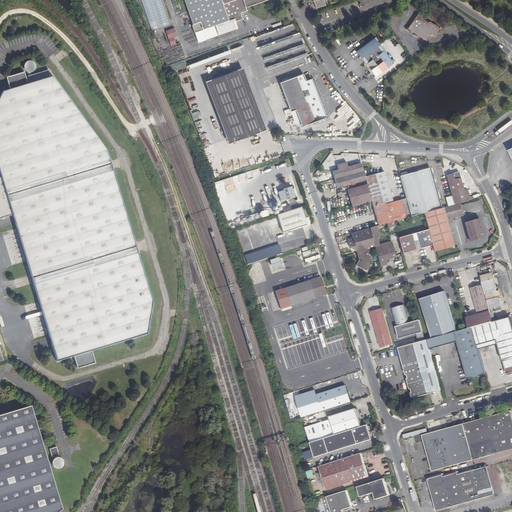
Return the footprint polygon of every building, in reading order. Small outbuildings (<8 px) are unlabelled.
[(161,0),(141,0),(152,30),(170,24),(161,0)] [(192,25),(194,33),(195,32),(198,42),(206,40),(202,30),(215,25),(218,35),(238,29),(236,21),(242,19),(242,20),(243,19),(241,12),(247,10),(247,11),(248,11),(246,7),(264,0),(184,0),(193,24),(192,25)] [(313,0),(316,9),(326,5),(323,0),(313,0)] [(415,17),(408,28),(407,27),(405,29),(410,32),(411,31),(415,34),(414,35),(417,37),(418,36),(422,39),(421,40),(425,42),(425,41),(426,41),(431,34),(436,37),(439,33),(440,34),(442,31),(441,30),(437,27),(438,26),(435,23),(434,25),(430,22),(429,22),(428,21),(427,23),(422,19),(423,18),(422,17),(422,16),(418,14),(417,13),(414,17),(415,17)] [(246,44),(252,56),(275,46),(276,50),(263,56),(269,68),(282,62),(280,56),(288,52),(291,60),(307,53),(299,35),(298,35),(292,21),(244,42),(245,44),(246,44)] [(166,31),(171,46),(179,43),(174,28),(166,31)] [(357,52),(375,76),(393,63),(374,39),(357,52)] [(153,301),(107,150),(53,76),(50,77),(47,68),(27,74),(30,83),(27,84),(24,72),(6,78),(9,90),(2,92),(0,95),(0,174),(1,177),(0,177),(0,218),(12,215),(57,361),(73,356),(76,368),(94,363),(91,351),(148,333),(153,301)] [(300,122),(302,126),(314,121),(314,122),(326,117),(313,79),(307,81),(304,74),(280,83),(295,124),(300,122)] [(238,75),(213,84),(233,137),(258,127),(238,75)] [(292,117),(278,123),(279,127),(294,122),(292,117)] [(332,172),(334,179),(363,171),(361,164),(348,168),(347,163),(337,166),(338,170),(332,172)] [(400,176),(411,216),(441,208),(430,168),(400,176)] [(334,179),(337,188),(351,185),(355,184),(366,181),(365,177),(363,171),(334,179)] [(372,202),(378,226),(387,223),(394,221),(411,216),(406,198),(393,202),(384,172),(365,177),(366,181),(372,202)] [(446,176),(455,205),(460,203),(473,199),(472,196),(469,197),(467,189),(464,190),(459,172),(446,176)] [(348,190),(352,207),(372,202),(367,185),(356,188),(355,184),(351,185),(352,189),(348,190)] [(277,192),(281,203),(294,198),(290,187),(277,192)] [(424,213),(435,252),(454,246),(447,220),(463,216),(460,203),(455,205),(424,213)] [(276,215),(282,233),(306,225),(300,207),(276,215)] [(464,223),(470,242),(479,239),(478,235),(483,234),(479,219),(464,223)] [(376,226),(370,228),(375,246),(378,246),(377,243),(378,242),(377,239),(379,238),(376,226)] [(358,261),(355,267),(365,273),(370,265),(367,255),(371,253),(370,249),(375,247),(375,246),(370,228),(351,233),(353,238),(348,240),(351,250),(355,252),(358,261)] [(398,238),(403,253),(433,245),(429,230),(398,238)] [(375,247),(381,267),(387,265),(386,260),(396,257),(392,241),(379,245),(378,246),(375,246),(375,247)] [(248,264),(281,254),(278,245),(245,255),(248,264)] [(278,257),(269,260),(272,268),(281,266),(278,257)] [(491,311),(493,321),(496,320),(493,312),(496,311),(497,313),(502,311),(501,310),(502,309),(499,297),(501,296),(499,290),(497,291),(494,279),(495,279),(493,273),(481,276),(483,284),(490,308),(491,311)] [(280,308),(326,293),(320,276),(275,290),(280,308)] [(471,287),(478,312),(490,308),(483,284),(471,287)] [(444,292),(420,299),(431,339),(442,336),(455,332),(444,292)] [(391,309),(396,327),(399,339),(417,334),(424,332),(420,320),(410,323),(407,312),(405,306),(405,305),(391,309)] [(370,312),(377,336),(390,332),(383,308),(370,312)] [(493,321),(491,311),(478,315),(481,325),(493,321)] [(481,325),(478,315),(466,318),(469,328),(473,327),(481,325)] [(478,326),(483,344),(497,340),(507,374),(511,372),(511,322),(511,317),(478,326)] [(455,332),(457,342),(468,379),(487,374),(473,327),(469,328),(463,330),(455,332)] [(377,336),(380,348),(393,345),(390,332),(377,336)] [(424,332),(417,334),(420,342),(426,340),(424,332)] [(431,339),(428,340),(431,349),(457,342),(455,332),(442,336),(431,339)] [(428,340),(426,340),(420,342),(399,348),(407,375),(408,375),(409,378),(408,378),(411,389),(412,388),(413,392),(412,392),(413,398),(442,390),(434,361),(431,349),(428,340)] [(302,417),(351,402),(346,386),(316,395),(315,391),(296,397),(302,417)] [(31,406),(0,415),(0,511),(58,511),(62,510),(31,406)] [(330,419),(335,435),(361,426),(361,425),(362,425),(361,420),(359,421),(356,409),(330,417),(330,419)] [(463,423),(473,460),(511,449),(511,412),(511,410),(463,423)] [(335,435),(330,419),(305,427),(310,443),(335,435)] [(422,435),(432,471),(473,460),(463,423),(422,435)] [(310,443),(315,457),(372,439),(367,424),(361,426),(335,435),(310,443)] [(56,447),(49,449),(52,458),(54,457),(54,458),(53,460),(52,461),(52,463),(52,464),(52,466),(53,467),(54,468),(56,469),(58,469),(60,469),(61,468),(63,466),(63,464),(63,462),(63,460),(62,459),(61,458),(59,458),(58,457),(58,456),(59,456),(56,447)] [(319,466),(326,490),(369,477),(361,453),(319,466)] [(428,479),(436,510),(494,494),(487,467),(458,475),(457,473),(443,477),(442,475),(428,479)] [(358,487),(361,496),(374,492),(376,499),(390,495),(384,478),(358,487)] [(502,489),(498,479),(491,482),(496,494),(499,493),(498,491),(502,489)] [(347,490),(327,497),(331,511),(343,511),(343,510),(352,507),(347,490)]
